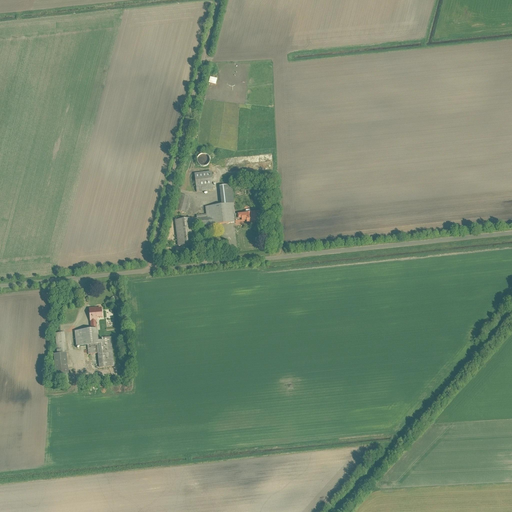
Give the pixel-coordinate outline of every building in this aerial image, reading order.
[(217,86),(219,79),(211,78),(210,84),(217,86)] [(211,171),(194,173),(196,192),(213,190),(211,171)] [(261,192),(270,192),(269,184),(261,184),(261,192)] [(235,215),(231,185),(220,186),(222,205),(205,207),(206,214),(196,215),(196,218),(192,218),(193,227),(235,222),(235,215)] [(191,197),(179,194),(175,211),(187,214),(191,197)] [(237,214),(235,215),(235,222),(246,221),(246,223),(263,221),(262,211),(237,213),(237,214)] [(192,218),(175,220),(178,246),(195,244),(193,227),(192,218)] [(97,307),(88,308),(90,330),(96,329),(96,321),(96,318),(102,317),(101,308),(97,308),(97,307)] [(90,330),(74,331),(76,347),(87,346),(88,355),(97,354),(98,369),(114,367),(111,337),(104,338),(104,340),(97,341),(96,329),(90,330)] [(64,333),(54,334),(57,354),(66,353),(67,353),(64,333)] [(57,354),(53,354),(56,378),(69,377),(66,353),(57,354)]
